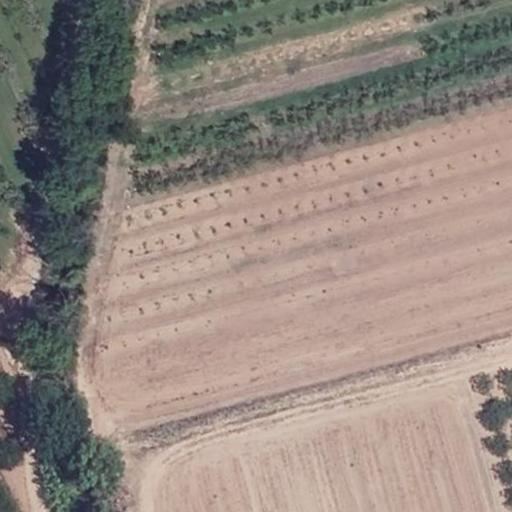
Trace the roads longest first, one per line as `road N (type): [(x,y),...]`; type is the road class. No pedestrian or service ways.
road 1 (track): [(158,0),(97,333),(94,397),(112,427),(132,429),(511,326)]
road 2 (track): [(156,511),(158,474),(179,450),(511,357)]
road 3 (track): [(493,511),(455,372)]
